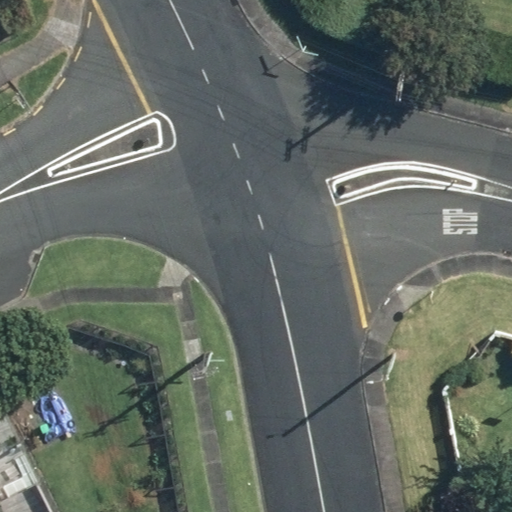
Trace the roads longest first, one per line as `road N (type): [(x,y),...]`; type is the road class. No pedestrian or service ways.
road 1 (residential): [(253,216),(292,355),(320,511)]
road 2 (residential): [(511,197),(447,180),(385,178),(253,216)]
road 3 (residential): [(0,196),(211,91)]
road 4 (residential): [(211,91),(253,216)]
